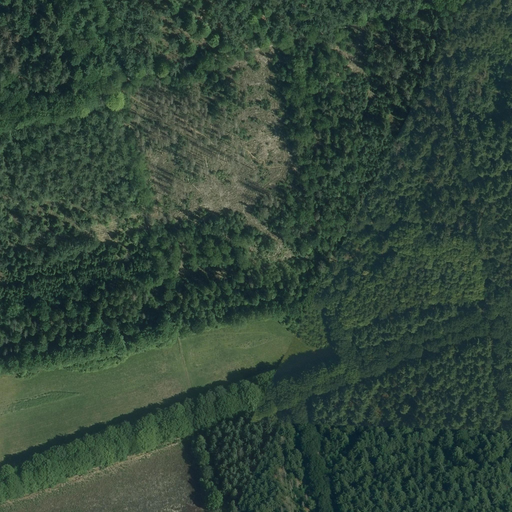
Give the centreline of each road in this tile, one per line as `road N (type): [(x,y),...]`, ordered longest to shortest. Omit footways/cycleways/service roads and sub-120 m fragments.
road 1 (track): [(217,511),(116,97)]
road 2 (track): [(458,0),(112,82)]
road 3 (track): [(290,384),(0,487)]
road 4 (track): [(486,310),(454,124)]
road 5 (track): [(389,347),(481,313),(511,288)]
road 6 (track): [(322,511),(290,384)]
road 7 (track): [(431,0),(454,124)]
